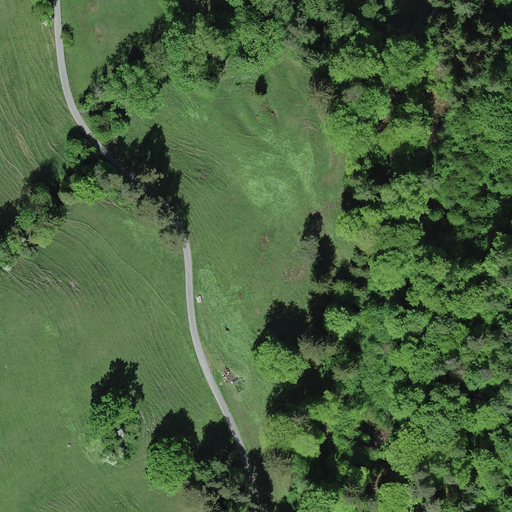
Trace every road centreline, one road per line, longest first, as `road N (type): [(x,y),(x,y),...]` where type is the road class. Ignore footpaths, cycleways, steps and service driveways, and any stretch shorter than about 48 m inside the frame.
road 1 (track): [(57,0),(72,110),(110,158),(156,197),(187,245),(197,346),(263,511)]
road 2 (track): [(511,91),(487,92),(434,192),(410,304),(399,440),(379,511)]
